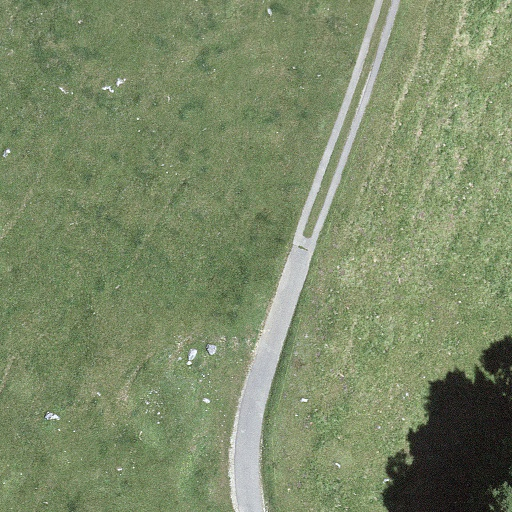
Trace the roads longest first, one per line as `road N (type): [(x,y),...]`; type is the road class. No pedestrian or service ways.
road 1 (track): [(255,511),(252,441),(312,246)]
road 2 (track): [(395,0),(312,246)]
